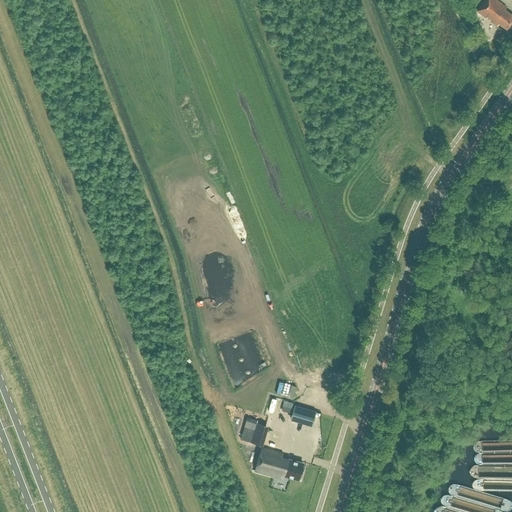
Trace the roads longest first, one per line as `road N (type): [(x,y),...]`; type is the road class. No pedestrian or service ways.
road 1 (residential): [(344,330),(216,0)]
road 2 (secondary): [(338,511),(423,231),(450,181)]
road 3 (residential): [(355,0),(415,153),(450,181)]
road 4 (secondary): [(50,511),(0,382)]
